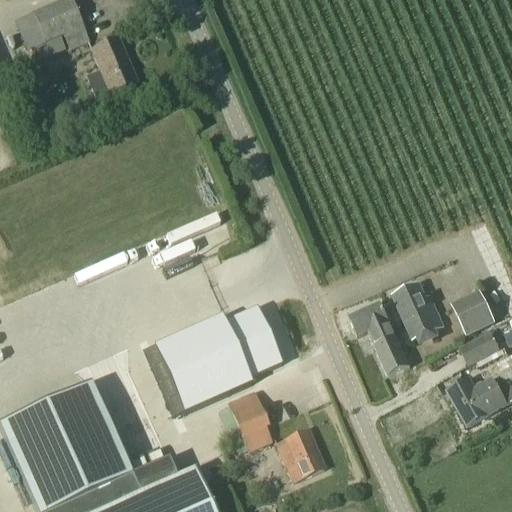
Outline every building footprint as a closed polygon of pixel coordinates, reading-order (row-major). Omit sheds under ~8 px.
[(15,26),(28,55),(46,47),(64,40),(70,55),(89,46),(73,1),(33,16),(34,18),(15,26)] [(86,80),(97,106),(111,99),(137,89),(118,45),(93,55),(101,75),(86,80)] [(29,80),(44,83),(46,69),(31,66),(29,80)] [(437,332),(419,289),(394,300),(412,343),(437,332)] [(451,309),(466,341),(495,328),(480,295),(451,309)] [(271,366),(249,316),(245,305),(222,316),(220,311),(141,344),(172,414),(251,380),(249,374),(271,366)] [(393,336),(380,307),(348,321),(357,341),(369,335),(388,379),(409,370),(394,335),(393,336)] [(491,336),(459,352),(468,372),(485,363),(499,355),(500,355),(491,336)] [(448,395),(468,430),(489,419),(511,405),(511,391),(510,387),(498,393),(492,382),(474,392),(469,383),(448,395)] [(90,389),(0,428),(0,431),(35,511),(209,511),(209,510),(194,475),(193,475),(138,499),(90,389)] [(255,397),(227,408),(229,412),(248,455),(249,457),(272,447),(266,432),(269,430),(255,397)] [(324,474),(307,435),(277,449),(293,487),(324,474)]
